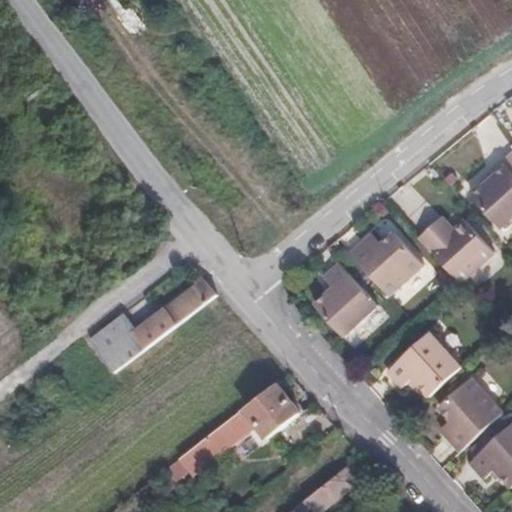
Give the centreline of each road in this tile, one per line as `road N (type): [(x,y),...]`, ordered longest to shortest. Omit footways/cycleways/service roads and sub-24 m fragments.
road 1 (residential): [(242,285),(34,0)]
road 2 (residential): [(242,285),(511,74)]
road 3 (residential): [(455,511),(242,285)]
road 4 (track): [(0,394),(205,240)]
